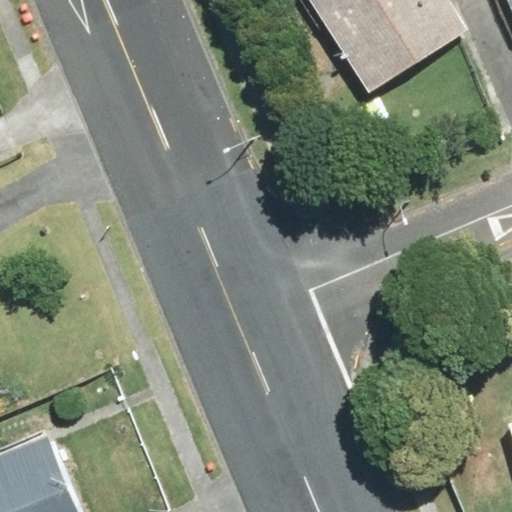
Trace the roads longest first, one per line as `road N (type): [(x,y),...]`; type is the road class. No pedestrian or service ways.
road 1 (residential): [(202,232),(511,99)]
road 2 (tertiary): [(202,232),(318,511)]
road 3 (tertiary): [(106,0),(202,232)]
